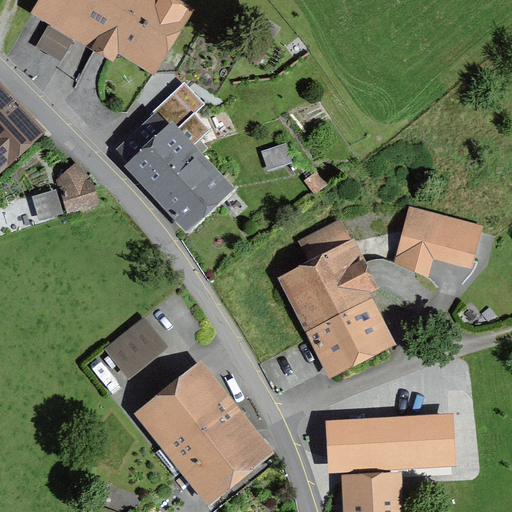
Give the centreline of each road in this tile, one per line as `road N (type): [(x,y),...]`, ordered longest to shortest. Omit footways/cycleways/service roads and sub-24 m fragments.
road 1 (unclassified): [(0,74),(159,231),(286,433),(308,511)]
road 2 (track): [(286,433),(364,390),(511,334)]
